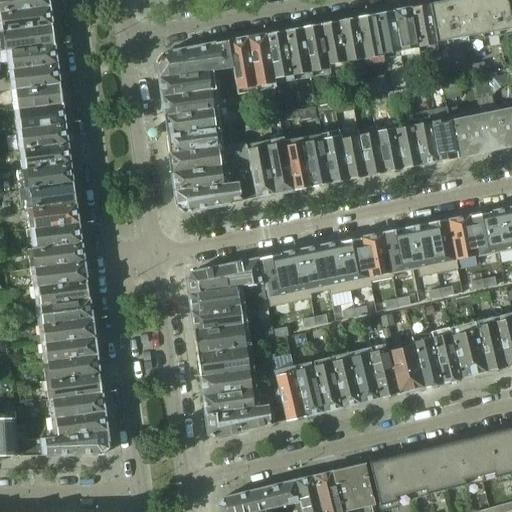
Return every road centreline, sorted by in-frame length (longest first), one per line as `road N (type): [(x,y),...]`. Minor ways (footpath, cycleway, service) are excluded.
road 1 (residential): [(511,183),(155,259)]
road 2 (residential): [(188,479),(511,401)]
road 3 (residential): [(74,0),(112,267)]
road 4 (residential): [(112,267),(139,494)]
road 5 (residential): [(155,259),(125,34)]
road 6 (residential): [(188,479),(155,259)]
road 7 (residential): [(125,34),(320,0)]
road 8 (residential): [(0,495),(139,494)]
